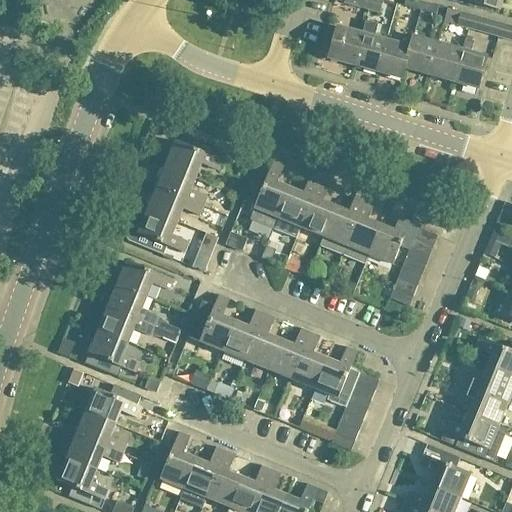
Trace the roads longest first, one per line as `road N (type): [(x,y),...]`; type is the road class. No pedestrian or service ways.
road 1 (unclassified): [(0,361),(95,97),(129,30)]
road 2 (residential): [(501,157),(270,82)]
road 3 (residential): [(418,360),(501,157)]
road 4 (residential): [(363,491),(194,429),(174,397)]
road 5 (residential): [(418,360),(261,301),(227,276)]
road 6 (residential): [(270,82),(129,30)]
road 7 (residential): [(363,491),(418,360)]
